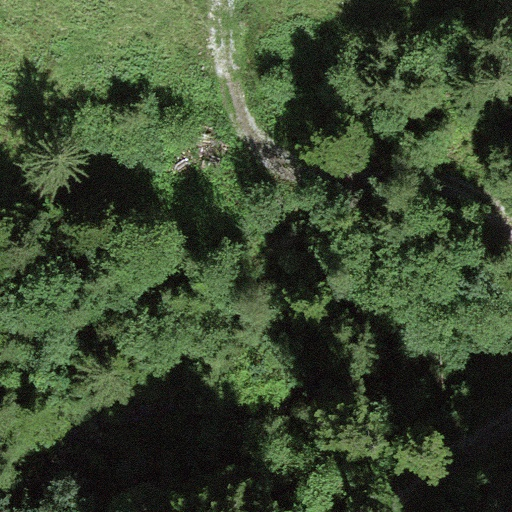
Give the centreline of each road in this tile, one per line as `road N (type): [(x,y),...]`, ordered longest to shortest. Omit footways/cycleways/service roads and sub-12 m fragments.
road 1 (track): [(511,221),(458,189),(325,173),(292,152),(275,123),(261,0)]
road 2 (track): [(391,511),(511,417)]
